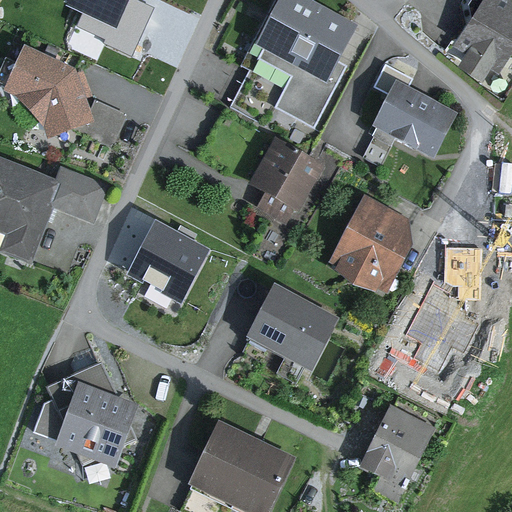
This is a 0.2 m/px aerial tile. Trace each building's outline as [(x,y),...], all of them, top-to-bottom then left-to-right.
[(317,127),(365,26),(309,0),(273,0),(248,54),(290,75),(275,107),(317,127)] [(511,0),(475,0),(452,47),(503,72),(511,53),(511,0)] [(75,64),(25,42),(1,87),(48,137),(73,127),(117,143),(128,112),(83,94),(75,64)] [(450,117),(397,90),(378,127),(431,154),(450,117)] [(314,170),(276,149),(256,185),(271,193),(261,209),(284,222),(314,170)] [(58,180),(0,156),(0,223),(41,239),(57,200),(95,215),(107,185),(63,168),(58,180)] [(403,225),(367,206),(337,263),(386,289),(408,248),(403,225)] [(253,338),(311,368),(334,323),(276,293),(253,338)] [(139,403),(81,377),(56,433),(114,459),(139,403)] [(435,421),(389,401),(356,475),(402,495),(435,421)] [(263,511),(287,462),(222,432),(198,484),(258,511),(263,511)]
